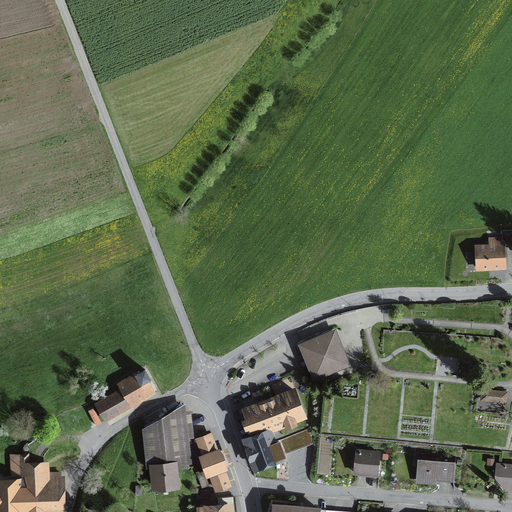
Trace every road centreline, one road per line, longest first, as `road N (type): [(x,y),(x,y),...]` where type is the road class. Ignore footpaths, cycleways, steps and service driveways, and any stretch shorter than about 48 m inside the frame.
road 1 (unclassified): [(57,0),(207,378)]
road 2 (unclassified): [(511,291),(350,302),(275,333),(207,378)]
road 3 (residential): [(511,507),(247,487)]
road 4 (residential): [(207,378),(100,445),(79,474),(68,511)]
